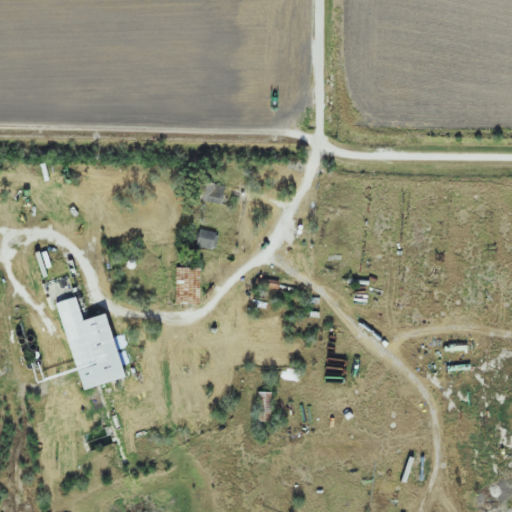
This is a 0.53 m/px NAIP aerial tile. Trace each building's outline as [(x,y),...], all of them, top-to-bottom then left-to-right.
[(225,188),(201,181),(196,201),(219,208),(225,188)] [(195,247),(213,250),(216,234),(198,231),(195,247)] [(174,303),(199,303),(199,269),(174,269),(174,303)] [(107,314),(81,320),(76,297),(57,302),(79,390),(123,379),(107,314)] [(271,392),(257,392),(257,422),(270,422),(271,392)]
